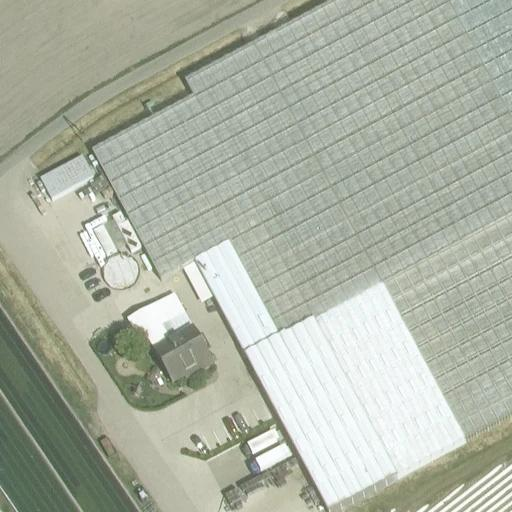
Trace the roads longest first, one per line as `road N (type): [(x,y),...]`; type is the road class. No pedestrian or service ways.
road 1 (unclassified): [(0,218),(176,511)]
road 2 (unclassified): [(0,173),(90,103),(282,0)]
